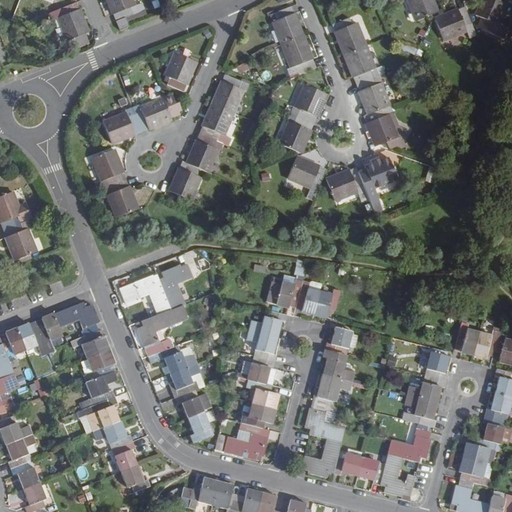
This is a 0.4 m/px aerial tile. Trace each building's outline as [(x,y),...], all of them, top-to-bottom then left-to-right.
[(113,15),(115,14),(117,21),(125,18),(133,14),(130,8),(135,6),(132,0),(107,0),(108,1),(109,0),(112,6),(110,7),(113,15)] [(408,0),(416,20),(437,12),(434,3),(432,4),(430,0),(408,0)] [(480,0),(480,1),(483,2),(480,7),(478,7),(474,15),(481,19),(479,25),(481,30),(500,39),(506,26),(496,22),(505,2),(501,0),(480,0)] [(77,11),(74,4),(60,10),(49,14),(50,16),(56,18),(58,18),(67,41),(84,34),(88,32),(85,24),(83,25),(80,18),(82,17),(79,10),(77,11)] [(294,12),(292,13),(290,7),(275,12),(277,19),(273,21),(282,44),(303,36),(300,26),(297,27),(295,22),(297,21),(294,12)] [(465,26),(471,24),(465,9),(459,11),(458,10),(450,13),(451,16),(445,18),(444,16),(435,19),(443,40),(467,31),(465,26)] [(128,25),(125,18),(117,21),(121,30),(128,27),(128,25)] [(343,45),(340,45),(344,55),(365,46),(356,24),(352,25),(349,18),(334,24),(337,32),(335,32),(338,40),(340,39),(343,45)] [(84,34),(67,41),(71,50),(87,43),(84,34)] [(304,46),(307,45),(303,36),(282,44),(292,67),(296,66),(300,75),(314,69),(311,59),(312,59),(309,51),(307,51),(304,46)] [(375,69),(365,46),(344,55),(348,64),(350,63),(352,69),(350,70),(354,78),(355,78),(357,85),(373,78),(370,71),(375,69)] [(170,78),(167,85),(183,92),(185,85),(186,86),(190,78),(187,76),(190,71),(192,71),(196,63),(175,54),(166,76),(170,78)] [(216,96),(212,105),(234,113),(242,92),(239,90),(241,84),(226,77),(223,83),(222,82),(218,91),(220,92),(218,97),(216,96)] [(376,85),(373,78),(357,85),(360,91),(359,92),(362,100),(364,99),(366,104),(364,105),(368,115),(381,110),(389,106),(380,83),(376,85)] [(295,108),(300,110),(297,117),(312,123),(315,116),(316,117),(321,108),(318,107),(320,102),(322,103),(326,94),(305,85),(295,108)] [(141,109),(142,113),(135,115),(141,130),(148,128),(149,129),(157,126),(156,124),(161,122),(162,124),(171,120),(170,117),(179,114),(173,99),(164,103),(163,99),(141,109)] [(202,129),(203,129),(201,135),(217,142),(226,146),(232,149),(235,141),(223,136),(234,113),(212,105),(208,115),(210,115),(207,121),(205,120),(202,129)] [(381,110),(368,115),(366,116),(368,123),(367,123),(371,132),(373,131),(375,136),(373,137),(377,147),(397,139),(388,115),(384,117),(381,110)] [(126,136),(127,138),(135,135),(134,133),(141,130),(135,115),(129,118),(127,114),(103,123),(111,144),(121,140),(120,138),(126,136)] [(294,123),(289,121),(279,144),(301,154),(305,145),(302,144),(305,138),(308,139),(311,130),(310,130),(312,123),(297,117),(294,123)] [(187,164),(199,169),(208,173),(217,151),(224,154),(226,146),(217,142),(201,135),(197,142),(196,142),(193,150),(195,151),(193,156),(191,155),(187,164)] [(100,182),(102,189),(124,180),(122,174),(123,173),(120,165),(118,166),(116,160),(118,160),(114,150),(93,158),(102,181),(100,182)] [(312,183),(320,186),(326,172),(318,169),(319,167),(311,163),(310,165),(305,163),(306,161),(297,158),(288,178),(310,188),(312,183)] [(398,180),(389,158),(380,162),(379,159),(372,162),(373,164),(365,168),(366,170),(358,173),(363,185),(371,206),(380,203),(374,189),(398,180)] [(173,183),(169,193),(190,202),(200,178),(195,176),(199,169),(187,164),(184,163),(180,170),(179,169),(175,178),(178,179),(176,184),(173,183)] [(440,170),(430,167),(425,182),(435,185),(440,170)] [(356,187),(363,185),(358,173),(357,169),(350,172),(350,171),(341,174),(342,176),(336,179),(336,177),(326,180),(335,201),(358,191),(356,187)] [(128,188),(124,180),(102,189),(105,196),(108,195),(116,218),(137,210),(134,201),(132,202),(130,197),(132,195),(129,187),(128,188)] [(3,224),(5,231),(21,225),(21,224),(32,219),(28,207),(20,211),(13,193),(0,198),(0,214),(0,215),(0,221),(1,225),(3,224)] [(380,203),(371,206),(374,214),(383,210),(380,203)] [(16,261),(37,253),(28,230),(32,229),(29,222),(21,225),(5,231),(8,238),(7,239),(10,247),(13,246),(15,251),(13,252),(16,261)] [(164,279),(159,281),(172,310),(185,305),(177,284),(191,278),(186,266),(180,269),(179,266),(161,273),(164,279)] [(289,306),(292,295),(298,297),(302,282),(304,269),(297,268),(294,280),(296,281),(295,286),(282,282),(275,305),(289,308),(289,306)] [(149,295),(157,316),(172,310),(159,281),(154,282),(152,277),(134,284),(135,286),(121,292),(126,304),(149,295)] [(308,289),(309,284),(302,282),(298,297),(305,299),(302,309),(302,312),(314,314),(320,292),(308,289)] [(321,286),(310,282),(309,284),(308,289),(320,292),(321,286)] [(334,290),(332,295),(320,292),(314,314),(326,318),(329,309),(335,311),(341,292),(334,290)] [(292,295),(289,306),(302,309),(305,299),(298,297),(292,295)] [(60,327),(79,320),(85,336),(92,333),(97,331),(94,323),(96,322),(89,306),(84,307),(83,303),(54,314),(60,327)] [(185,305),(172,310),(177,324),(191,318),(185,305)] [(156,332),(177,324),(172,310),(157,316),(141,322),(143,328),(136,330),(143,348),(146,346),(149,353),(146,354),(147,358),(157,354),(164,351),(156,332)] [(262,324),(251,321),(249,331),(277,338),(281,322),(285,323),(287,316),(271,312),(269,318),(264,318),(262,324)] [(41,319),(46,332),(40,334),(46,349),(52,346),(50,341),(62,336),(60,327),(54,314),(41,319)] [(41,319),(35,322),(40,334),(46,332),(41,319)] [(34,336),(40,334),(35,322),(29,324),(34,336)] [(461,353),(473,356),(478,333),(466,330),(468,324),(461,323),(457,340),(456,343),(463,345),(461,353)] [(38,346),(42,356),(48,354),(46,349),(40,334),(34,336),(29,324),(17,329),(26,351),(38,346)] [(327,343),(325,350),(341,355),(345,356),(351,332),(335,328),(330,344),(327,343)] [(10,345),(4,348),(10,363),(16,360),(14,355),(26,351),(17,329),(5,333),(8,341),(10,345)] [(101,330),(97,331),(92,333),(95,339),(103,336),(101,330)] [(277,355),(273,354),(277,338),(249,331),(246,340),(257,343),(256,350),(261,351),(259,358),(275,362),(277,355)] [(492,331),(490,336),(478,333),(473,356),(485,359),(486,355),(487,351),(494,352),(499,332),(492,331)] [(511,341),(505,340),(506,335),(499,332),(494,352),(501,355),(499,359),(499,362),(510,365),(511,358),(511,341)] [(92,333),(85,336),(75,340),(78,346),(82,345),(87,359),(109,350),(103,336),(95,339),(92,333)] [(0,377),(0,379),(14,373),(10,363),(4,348),(2,344),(0,339),(0,338),(0,377)] [(456,343),(454,351),(461,353),(463,345),(456,343)] [(159,360),(163,359),(170,375),(197,365),(193,355),(182,359),(179,353),(175,354),(172,348),(164,351),(157,354),(159,360)] [(429,377),(446,381),(448,374),(443,373),(448,357),(446,356),(447,352),(432,348),(425,376),(429,377)] [(92,372),(88,373),(91,381),(109,374),(106,367),(114,363),(109,350),(87,359),(92,372)] [(323,357),(327,358),(323,374),(351,382),(353,372),(342,369),(344,362),(340,361),(341,355),(325,350),(323,357)] [(265,385),(269,368),(273,369),(275,362),(259,358),(257,365),(252,364),(248,380),(249,381),(265,385)] [(119,370),(117,362),(114,363),(106,367),(109,374),(116,372),(119,370)] [(200,374),(197,365),(170,375),(176,391),(172,392),(175,399),(190,394),(195,391),(198,390),(196,383),(192,385),(190,378),(200,375),(200,374)] [(269,368),(265,385),(275,387),(280,371),(273,369),(269,368)] [(499,377),(495,393),(511,397),(511,380),(511,374),(511,372),(497,369),(495,376),(499,377)] [(92,399),(97,397),(99,404),(115,398),(112,390),(108,392),(106,386),(119,381),(116,372),(109,374),(91,381),(86,383),(92,399)] [(0,414),(15,408),(11,398),(1,402),(0,398),(0,395),(19,387),(14,373),(0,379),(0,378),(0,414)] [(337,388),(348,391),(351,382),(323,374),(318,391),(315,389),(313,396),(315,397),(328,401),(329,401),(331,394),(335,395),(337,388)] [(190,378),(192,385),(196,383),(198,390),(205,388),(200,375),(190,378)] [(421,389),(411,387),(408,397),(436,404),(440,387),(445,388),(446,381),(429,377),(428,384),(423,382),(421,389)] [(247,387),(256,389),(252,404),(276,411),(280,396),(273,394),(275,387),(265,385),(249,381),(247,387)] [(511,408),(511,397),(495,393),(490,410),(487,409),(485,417),(501,421),(503,414),(507,414),(509,408),(511,408)] [(181,405),(188,420),(204,414),(203,412),(210,409),(205,395),(193,400),(190,394),(175,399),(178,406),(181,405)] [(305,428),(311,430),(310,435),(326,439),(342,443),(345,429),(322,423),(328,401),(315,397),(312,410),(310,409),(305,428)] [(432,419),(436,404),(408,397),(405,406),(416,409),(415,415),(419,416),(417,423),(432,427),(435,428),(437,421),(432,419)] [(94,398),(80,403),(82,409),(95,403),(94,398)] [(85,410),(93,432),(120,421),(114,406),(118,404),(115,398),(99,404),(85,410)] [(249,419),(244,418),(242,424),(243,424),(264,430),(266,423),(272,425),(276,411),(252,404),(249,419)] [(85,410),(77,413),(86,435),(93,432),(85,410)] [(213,436),(204,414),(188,420),(194,436),(190,437),(192,444),(213,436)] [(498,444),(499,445),(505,422),(501,421),(485,417),(483,423),(487,424),(482,440),(498,444)] [(10,425),(7,419),(0,421),(0,431),(5,446),(33,434),(29,425),(18,429),(15,423),(10,425)] [(126,437),(120,421),(93,432),(97,441),(107,438),(112,450),(117,448),(133,442),(131,436),(126,437)] [(250,444),(228,438),(225,452),(256,460),(257,456),(263,457),(268,438),(266,438),(268,431),(264,430),(243,424),(241,433),(252,435),(250,444)] [(431,440),(429,440),(431,433),(418,429),(413,446),(391,441),(387,455),(402,458),(419,463),(420,459),(426,460),(431,440)] [(11,462),(8,463),(10,469),(26,463),(31,461),(25,448),(37,444),(33,434),(5,446),(11,462)] [(214,450),(225,452),(228,438),(218,435),(214,450)] [(321,460),(305,455),(304,458),(301,469),(308,471),(307,473),(325,478),(327,472),(333,474),(337,458),(342,443),(326,439),(321,460)] [(470,444),(466,443),(462,457),(485,463),(488,449),(494,450),(497,451),(498,444),(482,440),(476,439),(474,445),(470,444)] [(120,455),(115,457),(121,473),(137,466),(131,450),(135,449),(133,442),(117,448),(120,455)] [(494,450),(488,449),(485,463),(491,465),(494,450)] [(340,475),(341,471),(357,475),(362,459),(345,454),(344,459),(337,458),(333,474),(340,475)] [(402,458),(387,455),(383,470),(379,486),(384,487),(383,493),(402,498),(402,495),(410,497),(413,487),(413,484),(396,480),(402,458)] [(481,477),(485,463),(462,457),(458,472),(459,472),(466,474),(464,481),(472,483),(488,487),(490,480),(487,479),(481,477)] [(378,463),(362,459),(357,475),(373,479),(372,484),(379,486),(383,470),(376,468),(378,463)] [(28,470),(26,463),(10,469),(12,476),(17,474),(23,490),(39,484),(33,468),(28,470)] [(487,479),(491,465),(485,463),(481,477),(487,479)] [(133,488),(135,493),(151,487),(148,481),(144,483),(137,466),(121,473),(128,490),(133,488)] [(458,479),(459,480),(464,481),(466,474),(459,472),(458,479)] [(195,510),(197,502),(212,505),(218,482),(203,478),(201,486),(200,492),(193,490),(191,500),(188,508),(195,510)] [(455,485),(449,509),(459,511),(487,511),(490,504),(469,499),(472,483),(464,481),(459,480),(457,486),(455,485)] [(233,486),(218,482),(212,505),(227,509),(226,511),(233,511),(237,501),(230,499),(231,494),(233,486)] [(41,501),(45,499),(39,484),(23,490),(29,506),(26,507),(27,511),(33,511),(44,508),(41,501)] [(184,488),(181,497),(191,500),(193,490),(184,488)] [(257,511),(262,493),(247,490),(245,498),(244,503),(237,501),(233,511),(257,511)] [(279,511),(273,510),(276,497),(262,493),(257,511),(279,511)] [(511,496),(506,495),(504,500),(492,497),(490,504),(487,511),(508,511),(511,497),(511,496)] [(287,511),(303,511),(304,509),(305,505),(291,501),(287,511)]
